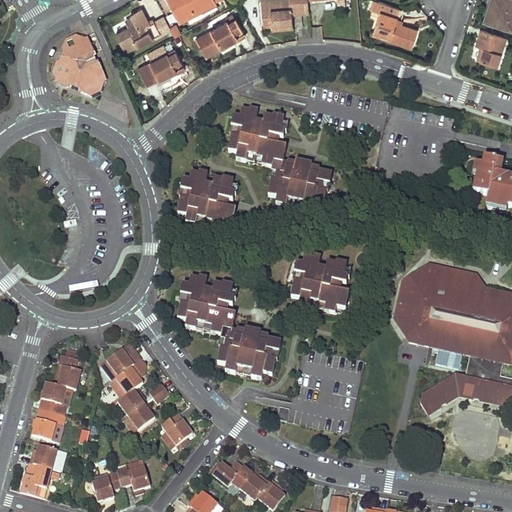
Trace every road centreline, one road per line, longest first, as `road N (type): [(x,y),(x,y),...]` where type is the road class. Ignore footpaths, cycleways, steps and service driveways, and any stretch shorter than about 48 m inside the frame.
road 1 (residential): [(129,156),(214,83),(271,58),(357,57),(438,82)]
road 2 (residential): [(225,416),(266,446),(316,463),(511,502)]
road 3 (residential): [(45,312),(0,460)]
road 4 (tertiary): [(129,300),(152,247),(150,210),(129,156)]
road 5 (residential): [(129,300),(225,416)]
road 6 (residential): [(151,511),(225,416)]
